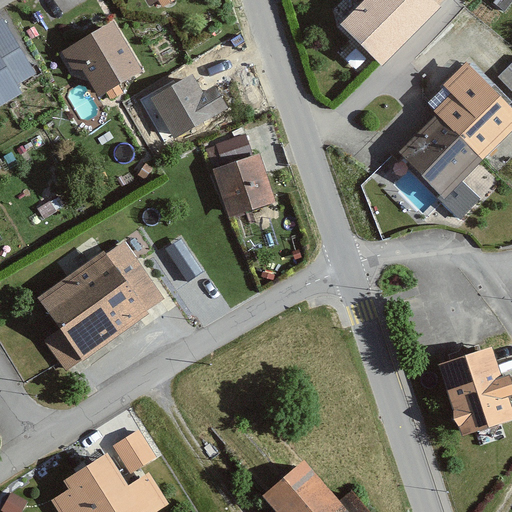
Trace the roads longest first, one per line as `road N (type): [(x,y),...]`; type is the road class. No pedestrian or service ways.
road 1 (residential): [(340,263),(40,442)]
road 2 (tertiary): [(340,263),(253,0)]
road 3 (tertiary): [(423,511),(340,263)]
road 4 (residential): [(340,263),(412,246),(458,248),(506,296)]
